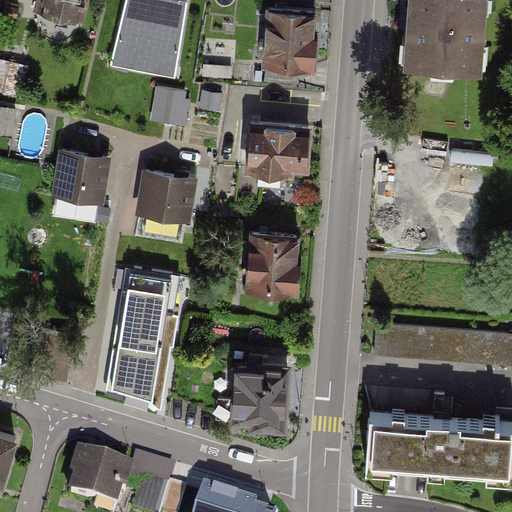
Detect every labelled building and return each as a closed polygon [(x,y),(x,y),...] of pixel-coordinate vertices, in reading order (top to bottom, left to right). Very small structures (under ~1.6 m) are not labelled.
[(80,0),(41,0),(38,19),(74,28),(80,0)] [(196,0),(121,0),(108,61),(180,77),(196,0)] [(481,0),(404,0),(399,69),(476,75),(481,0)] [(312,13),(261,11),(258,69),(309,71),(312,13)] [(3,55),(0,84),(0,85),(28,88),(31,58),(3,55)] [(155,117),(190,122),(195,86),(160,81),(155,117)] [(0,123),(19,126),(22,98),(0,94),(0,123)] [(307,124),(244,122),(243,171),(306,172),(307,124)] [(112,161),(62,152),(55,192),(105,201),(112,161)] [(197,178),(151,173),(145,222),(191,228),(197,178)] [(292,240),(244,239),(243,290),(291,291),(292,240)] [(121,325),(165,333),(175,271),(131,264),(121,325)] [(69,335),(39,328),(30,367),(60,374),(69,335)] [(511,337),(383,328),(378,384),(511,393),(511,337)] [(172,394),(172,331),(118,330),(117,394),(172,394)] [(289,360),(225,357),(223,423),(287,426),(289,360)] [(504,423),(361,417),(358,476),(501,483),(504,423)] [(0,486),(14,441),(0,436),(0,486)] [(120,511),(131,475),(79,459),(66,504),(92,511),(120,511)] [(192,511),(275,511),(277,492),(195,484),(192,511)]
